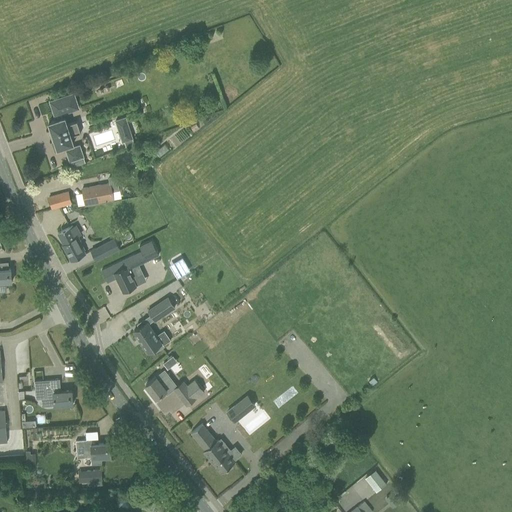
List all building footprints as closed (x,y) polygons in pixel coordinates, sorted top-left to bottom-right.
[(51,130),(50,130),(52,138),(53,138),(57,149),(73,143),(71,136),(80,133),(76,121),(67,124),(64,117),(62,118),(61,114),(68,112),(66,105),(76,102),(73,93),(49,101),(53,111),(55,110),(58,119),(48,123),(51,130)] [(122,142),(133,138),(126,116),(114,120),(122,142)] [(79,145),(66,149),(70,161),(83,156),(79,145)] [(119,190),(116,176),(108,178),(109,184),(82,190),(85,205),(95,203),(112,200),(110,191),(119,190)] [(52,208),(71,204),(68,192),(49,196),(52,208)] [(86,253),(80,242),(81,242),(78,236),(80,234),(75,225),(72,226),(72,225),(57,233),(63,244),(62,244),(71,261),(86,253)] [(120,248),(115,239),(100,246),(105,256),(120,248)] [(146,261),(158,255),(152,240),(139,246),(141,251),(146,261)] [(141,251),(134,255),(139,264),(146,261),(141,251)] [(101,270),(107,282),(116,278),(123,292),(136,285),(133,278),(140,275),(136,266),(139,264),(134,255),(101,270)] [(0,291),(6,291),(5,283),(11,282),(10,269),(8,269),(8,262),(0,262),(0,291)] [(183,262),(173,268),(177,276),(188,270),(183,262)] [(146,280),(139,264),(136,266),(140,275),(133,278),(136,285),(146,280)] [(174,307),(168,298),(148,311),(150,314),(136,324),(139,327),(133,331),(148,352),(153,349),(155,352),(164,346),(157,336),(149,323),(154,320),(154,321),(174,307)] [(157,336),(164,346),(171,342),(164,331),(157,336)] [(177,355),(184,366),(217,345),(210,334),(177,355)] [(177,363),(173,357),(163,364),(168,370),(177,363)] [(156,377),(145,385),(156,398),(165,392),(167,394),(177,386),(164,370),(156,377)] [(59,379),(34,381),(35,389),(36,399),(42,399),(52,398),(53,405),(63,405),(73,404),(72,390),(60,391),(60,387),(59,379)] [(194,379),(177,393),(187,405),(204,392),(194,379)] [(248,395),(227,412),(234,421),(255,404),(248,395)] [(216,440),(202,423),(191,432),(205,449),(203,451),(221,472),(225,469),(226,471),(232,465),(231,464),(235,461),(228,453),(230,451),(224,443),(222,445),(217,439),(216,440)] [(88,440),(75,441),(76,454),(84,453),(85,458),(91,457),(92,463),(101,462),(100,457),(110,456),(109,443),(98,444),(98,439),(88,440)] [(235,447),(230,451),(228,453),(235,461),(242,455),(235,447)] [(367,477),(379,491),(388,482),(376,469),(367,477)] [(86,471),(78,471),(79,482),(87,482),(88,486),(102,485),(101,470),(86,471)] [(384,498),(392,508),(400,502),(393,492),(384,498)] [(364,501),(358,507),(362,511),(371,511),(372,511),(364,501)]
